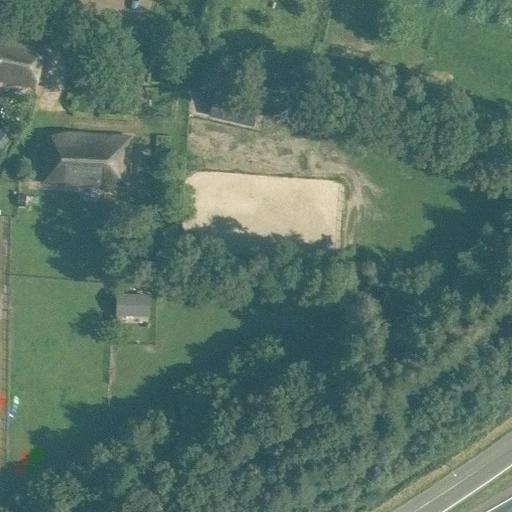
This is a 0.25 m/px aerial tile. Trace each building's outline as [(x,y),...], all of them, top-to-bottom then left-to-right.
[(0,79),(35,86),(43,44),(0,35),(0,79)] [(104,36),(99,61),(134,69),(140,44),(104,36)] [(192,78),(191,93),(208,94),(209,79),(192,78)] [(216,91),(210,118),(253,127),(258,100),(216,91)] [(129,137),(61,133),(61,146),(43,145),(42,181),(128,188),(129,137)] [(18,195),(17,206),(26,206),(27,195),(18,195)] [(116,294),(116,316),(149,317),(150,295),(116,294)]
